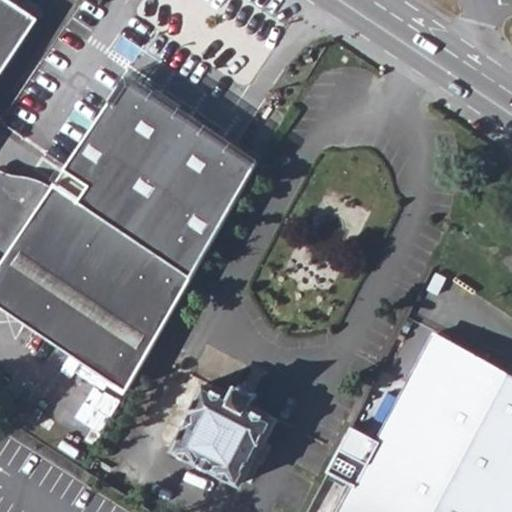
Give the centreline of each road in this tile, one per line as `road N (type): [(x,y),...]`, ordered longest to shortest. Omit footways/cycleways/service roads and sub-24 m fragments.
road 1 (unknown): [(328,349),(277,491),(222,499),(147,462)]
road 2 (secondary): [(511,110),(348,0)]
road 3 (unknown): [(108,40),(0,159)]
